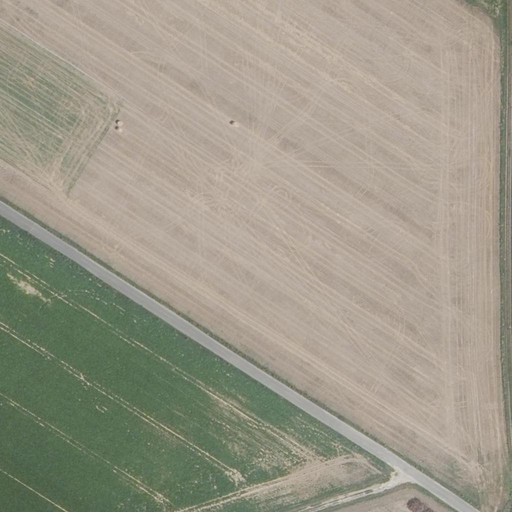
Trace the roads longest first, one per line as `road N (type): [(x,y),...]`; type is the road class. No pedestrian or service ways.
road 1 (unclassified): [(471,511),(0,207)]
road 2 (track): [(511,383),(510,0)]
